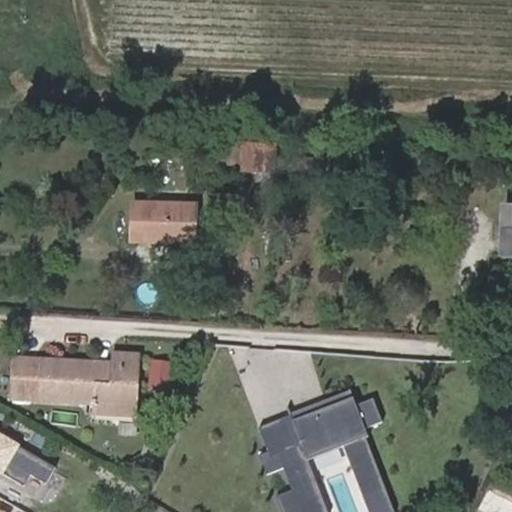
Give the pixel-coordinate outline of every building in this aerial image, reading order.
[(254,174),(277,175),(277,161),(277,149),(244,148),(243,170),(255,171),(254,174)] [(324,164),(277,161),(277,175),(323,177),(324,164)] [(132,241),(153,242),(173,242),(193,243),(194,206),(132,204),(132,241)] [(511,208),(503,208),(502,256),(511,256),(511,208)] [(173,242),(153,242),(153,256),(173,256),(173,242)] [(93,414),(109,415),(109,404),(137,405),(139,355),(111,354),(111,364),(13,359),(11,400),(93,403),(93,414)] [(273,497),(279,511),(327,511),(307,460),(342,446),(367,511),(393,511),(365,438),(367,437),(364,429),(381,422),(372,399),(355,405),(352,397),(292,421),(290,415),(258,428),(267,452),(257,456),(264,475),(281,469),(289,491),(273,497)] [(136,416),(137,405),(109,404),(109,415),(136,416)] [(30,432),(19,450),(29,456),(39,438),(30,432)] [(24,464),(29,456),(19,450),(0,439),(0,488),(7,493),(9,489),(18,494),(32,469),(24,464)]
